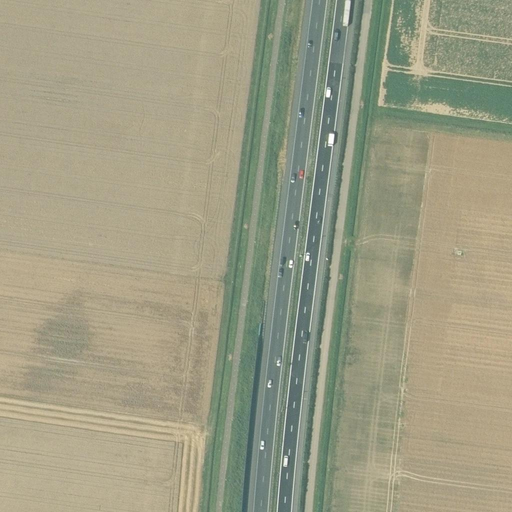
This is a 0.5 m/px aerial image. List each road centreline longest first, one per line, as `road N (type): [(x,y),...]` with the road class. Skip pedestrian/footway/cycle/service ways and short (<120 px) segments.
road 1 (motorway): [(322,0),(261,511)]
road 2 (unclassified): [(308,511),(369,0)]
road 3 (motorway): [(286,511),(344,0)]
